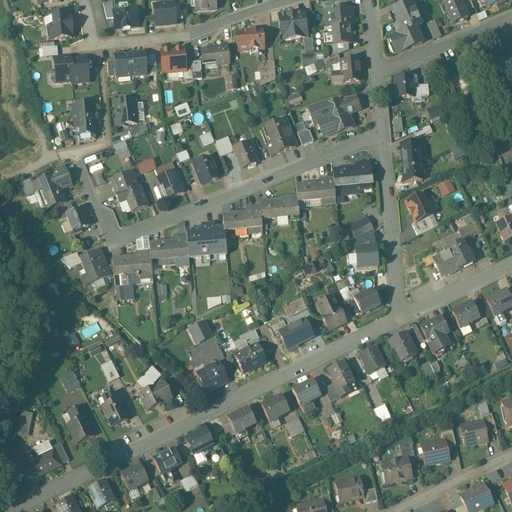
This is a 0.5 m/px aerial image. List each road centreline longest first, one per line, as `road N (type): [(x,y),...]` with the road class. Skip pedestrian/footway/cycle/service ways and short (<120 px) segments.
road 1 (residential): [(402,318),(7,511)]
road 2 (residential): [(381,138),(111,243),(73,152)]
road 3 (residential): [(292,0),(189,36),(91,46),(84,5)]
road 4 (residential): [(381,138),(402,318)]
road 5 (residential): [(376,70),(511,17)]
road 6 (residential): [(511,454),(392,511)]
road 7 (residential): [(511,263),(402,318)]
